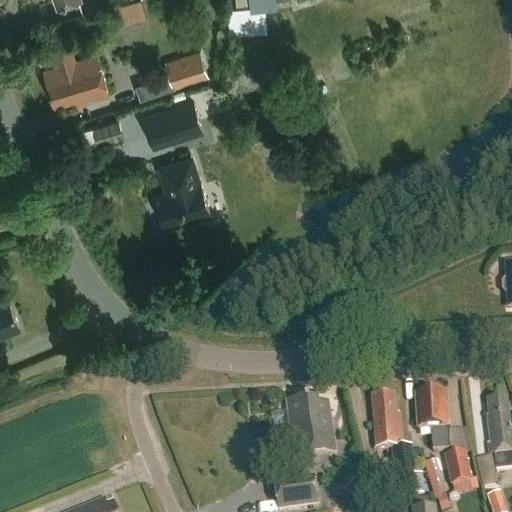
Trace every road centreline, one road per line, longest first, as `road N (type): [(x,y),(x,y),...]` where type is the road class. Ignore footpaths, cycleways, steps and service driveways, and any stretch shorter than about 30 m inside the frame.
road 1 (residential): [(150,343),(198,361),(262,364),(511,349)]
road 2 (residential): [(150,343),(100,299),(48,206),(0,90)]
road 3 (residential): [(175,511),(130,401),(150,343)]
